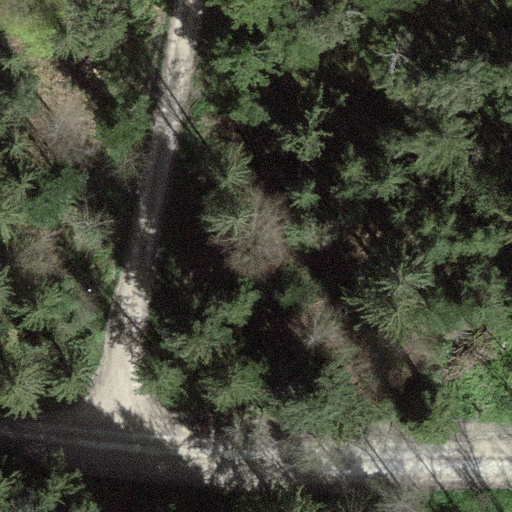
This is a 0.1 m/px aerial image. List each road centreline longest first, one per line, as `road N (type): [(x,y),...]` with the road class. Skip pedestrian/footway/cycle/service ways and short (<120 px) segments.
road 1 (unclassified): [(511,449),(116,453),(0,436)]
road 2 (track): [(193,0),(116,453)]
